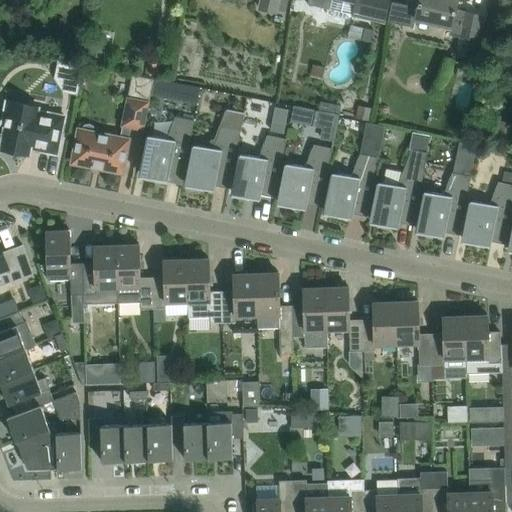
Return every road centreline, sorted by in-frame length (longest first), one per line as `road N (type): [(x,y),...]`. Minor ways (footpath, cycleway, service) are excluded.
road 1 (residential): [(511,291),(42,196),(0,200)]
road 2 (residential): [(213,511),(207,503),(0,506)]
